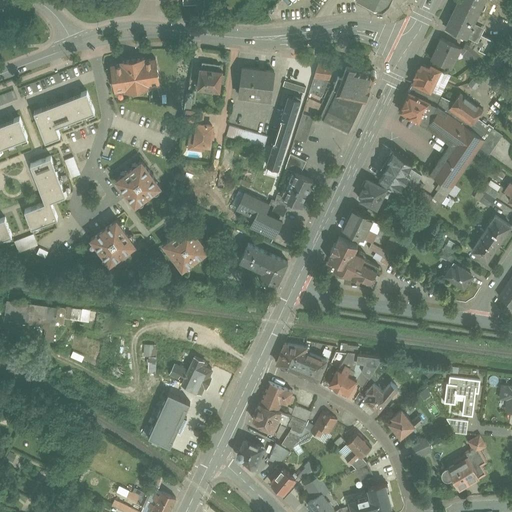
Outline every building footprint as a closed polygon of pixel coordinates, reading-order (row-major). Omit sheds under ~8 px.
[(358,0),(358,1),(385,13),(390,0),(358,0)] [(459,0),(447,28),(466,37),(467,34),(475,38),(493,2),(493,0),(459,0)] [(511,0),(493,0),(493,2),(511,12),(511,11),(511,0)] [(204,12),(204,1),(196,1),(196,4),(196,12),(204,12)] [(496,41),(480,33),(475,42),(472,40),(470,45),(480,55),(486,60),(496,41)] [(461,47),(442,38),(437,47),(432,58),(451,68),(461,47)] [(480,55),(470,45),(466,43),(463,49),(467,51),(465,55),(472,62),(479,55),(480,55)] [(156,58),(146,60),(145,57),(122,61),(122,63),(112,65),(116,90),(126,88),(126,90),(150,87),(150,84),(160,83),(156,58)] [(220,64),(203,62),(202,68),(201,68),(199,87),(220,90),(221,82),(224,82),(225,74),(222,73),(222,71),(219,70),(220,64)] [(332,65),(319,63),(315,76),(328,78),(332,65)] [(430,68),(422,64),(420,68),(417,69),(415,74),(416,76),(413,82),(414,83),(430,90),(431,90),(436,80),(438,81),(444,71),(431,65),(430,68)] [(347,66),(342,77),(338,75),(333,87),(320,118),(349,132),(365,98),(374,76),(375,76),(376,76),(376,75),(377,74),(378,72),(378,71),(377,70),(376,69),(375,69),(374,69),(373,69),(372,70),(371,71),(347,66)] [(275,71),(242,67),(238,96),(271,100),(275,71)] [(328,78),(315,76),(309,94),(319,97),(321,98),(325,85),(326,86),(328,78)] [(454,101),(431,90),(430,90),(414,83),(410,91),(437,105),(427,125),(451,142),(430,174),(452,188),(480,147),(493,128),(494,127),(489,123),(488,125),(477,117),(483,109),(460,93),(454,101)] [(85,86),(30,106),(43,140),(59,134),(55,122),(93,108),(85,86)] [(410,91),(409,91),(400,110),(408,114),(411,116),(411,117),(411,118),(427,125),(437,105),(410,91)] [(193,93),(187,92),(185,108),(191,109),(193,93)] [(319,97),(309,94),(307,101),(317,104),(319,97)] [(301,99),(288,95),(266,164),(279,168),(301,99)] [(307,101),(295,138),(306,142),(317,104),(307,101)] [(203,113),(188,111),(186,122),(198,124),(198,123),(202,124),(203,113)] [(19,116),(0,122),(0,147),(27,137),(19,116)] [(202,124),(198,123),(198,124),(195,143),(210,145),(213,125),(202,124)] [(268,136),(230,125),(227,135),(265,146),(268,136)] [(493,128),(480,147),(490,154),(503,135),(493,128)] [(413,162),(394,150),(387,160),(389,161),(381,172),(382,173),(379,177),(396,188),(414,199),(421,189),(424,184),(419,180),(422,175),(410,167),(413,162)] [(68,192),(54,152),(31,160),(44,198),(23,206),(30,226),(58,216),(51,198),(68,192)] [(307,161),(290,153),(288,161),(304,169),(307,161)] [(66,159),(73,177),(82,173),(75,155),(66,159)] [(161,186),(142,160),(138,163),(133,162),(132,168),(126,172),(121,171),(120,176),(116,179),(135,205),(161,186)] [(304,169),(288,161),(286,168),(296,173),(296,172),(301,175),(304,169)] [(301,175),(296,172),(296,173),(284,196),(284,197),(290,200),(302,205),(314,181),(301,175)] [(378,184),(368,178),(368,179),(365,179),(363,183),(364,186),(360,194),(361,194),(359,198),(361,198),(360,199),(372,205),(372,206),(375,207),(378,206),(380,204),(379,203),(387,188),(378,184)] [(396,188),(381,179),(378,184),(387,188),(393,192),(396,188)] [(501,186),(491,180),(488,185),(491,187),(498,191),(501,186)] [(488,185),(485,183),(482,189),(488,193),(491,187),(488,185)] [(498,191),(491,187),(488,193),(496,198),(499,192),(498,191)] [(442,203),(421,189),(414,199),(436,213),(442,203)] [(269,203),(245,191),(244,192),(247,194),(239,208),(237,207),(237,208),(255,217),(251,224),(274,236),(282,221),(265,213),(270,203),(269,203)] [(284,196),(277,193),(276,199),(277,200),(288,205),(290,200),(284,197),(284,196)] [(492,202),(483,196),(480,201),(489,206),(492,202)] [(288,205),(277,200),(272,210),(284,216),(289,206),(288,205)] [(373,217),(353,207),(343,228),(363,237),(369,225),(377,229),(380,222),(372,219),(373,217)] [(0,238),(13,234),(5,214),(0,215),(0,238)] [(488,226),(503,237),(511,225),(495,215),(488,226)] [(125,223),(120,222),(117,218),(91,238),(110,263),(136,244),(133,240),(134,235),(129,234),(124,229),(125,223)] [(407,231),(392,223),(388,233),(401,239),(407,231)] [(209,250),(190,224),(164,243),(183,269),(209,250)] [(503,237),(488,226),(480,238),(496,248),(503,237)] [(20,251),(39,244),(35,233),(16,240),(20,251)] [(358,245),(339,236),(336,243),(335,242),(331,250),(332,251),(328,258),(336,262),(347,267),(355,250),(358,245)] [(496,248),(480,238),(472,250),(487,260),(496,248)] [(393,254),(371,242),(369,247),(390,259),(393,254)] [(289,262),(249,243),(241,262),(263,272),(261,276),(278,284),(289,262)] [(455,249),(446,244),(443,249),(453,254),(455,249)] [(379,265),(364,258),(366,254),(360,250),(359,252),(355,250),(347,267),(336,262),(336,264),(335,265),(336,267),(337,268),(357,278),(358,278),(360,277),(362,276),(368,279),(370,279),(372,279),(373,277),(379,265)] [(453,254),(443,250),(439,255),(449,259),(453,254)] [(472,274),(454,262),(446,274),(464,286),(465,285),(466,284),(469,281),(468,279),(472,274)] [(511,279),(499,296),(511,304),(511,279)] [(57,308),(7,301),(7,303),(5,316),(49,322),(55,323),(57,308)] [(66,307),(58,306),(57,308),(55,323),(64,324),(66,307)] [(55,323),(49,322),(46,338),(53,339),(55,323)] [(309,346),(285,342),(277,361),(296,369),(300,360),(302,361),(307,349),(309,346)] [(156,344),(144,344),(144,355),(149,355),(156,356),(156,344)] [(326,358),(307,349),(302,361),(300,360),(296,369),(317,379),(326,358)] [(383,356),(358,353),(355,368),(356,369),(353,374),(357,377),(355,380),(365,386),(383,356)] [(156,356),(149,355),(149,372),(156,372),(157,356),(156,356)] [(195,356),(188,369),(175,363),(170,372),(179,377),(181,372),(186,375),(182,383),(201,392),(204,385),(207,386),(211,376),(209,375),(212,368),(205,365),(207,362),(195,356)] [(343,369),(338,367),(330,383),(344,391),(345,391),(345,392),(346,392),(347,393),(348,393),(349,392),(350,391),(350,390),(350,389),(355,380),(357,377),(353,374),(356,369),(355,368),(346,363),(343,369)] [(71,368),(55,373),(57,379),(73,374),(71,368)] [(482,380),(448,376),(447,382),(444,382),(444,387),(446,388),(445,401),(456,404),(458,395),(464,396),(462,415),(474,417),(477,393),(480,394),(482,380)] [(292,389),(268,380),(260,402),(277,409),(281,401),(286,403),(288,400),(292,402),(294,396),(290,394),(292,389)] [(385,390),(375,382),(368,389),(370,391),(366,397),(373,403),(373,404),(373,405),(373,407),(376,408),(377,408),(378,409),(379,408),(380,409),(398,386),(392,381),(385,390)] [(511,385),(502,384),(501,394),(510,395),(509,407),(506,407),(506,409),(511,409),(511,385)] [(190,401),(168,391),(153,426),(149,435),(170,445),(177,430),(180,431),(187,417),(184,415),(190,401)] [(277,409),(260,402),(253,419),(260,422),(259,424),(270,429),(270,427),(277,430),(280,421),(281,410),(277,409)] [(310,411),(295,405),(291,414),(307,421),(310,411)] [(412,421),(402,408),(392,416),(393,419),(390,422),(401,436),(401,435),(410,428),(414,424),(412,421)] [(291,414),(281,410),(280,421),(292,425),(291,428),(302,432),(307,421),(291,414)] [(323,410),(315,425),(312,431),(313,432),(319,435),(320,436),(324,429),(330,432),(337,419),(323,410)] [(420,415),(412,421),(414,424),(416,426),(420,423),(421,425),(425,422),(420,415)] [(468,420),(448,418),(455,432),(466,433),(468,420)] [(149,435),(153,426),(147,423),(142,432),(149,435)] [(302,432),(291,428),(282,444),(291,450),(298,441),(302,432)] [(414,434),(410,428),(401,435),(405,441),(414,434)] [(359,431),(347,442),(353,448),(345,455),(352,462),(359,455),(360,456),(361,455),(372,444),(359,431)] [(313,432),(305,445),(309,452),(319,435),(313,432)] [(471,445),(474,446),(478,447),(478,449),(478,450),(486,445),(480,434),(468,440),(471,445)] [(341,435),(333,442),(337,447),(344,440),(341,435)] [(264,446),(245,438),(240,451),(241,456),(252,465),(253,466),(254,466),(255,466),(256,465),(256,464),(264,446)] [(427,438),(411,446),(417,458),(433,450),(427,438)] [(282,444),(277,441),(269,458),(279,463),(291,450),(282,444)] [(468,456),(447,468),(447,469),(443,471),(442,471),(442,472),(441,473),(441,474),(441,475),(441,477),(442,478),(442,479),(443,480),(444,480),(445,481),(447,481),(449,481),(453,478),(458,486),(484,471),(480,462),(484,460),(478,450),(478,449),(478,447),(474,446),(474,448),(471,450),(471,449),(469,450),(466,452),(468,456)] [(360,456),(359,455),(352,462),(357,468),(368,462),(361,455),(360,456)] [(314,465),(309,458),(304,464),(305,465),(298,474),(303,478),(314,465)] [(357,468),(355,469),(361,479),(375,475),(368,462),(357,468)] [(295,475),(282,466),(271,481),(284,491),(295,475)] [(164,476),(155,471),(150,481),(160,486),(164,476)] [(329,490),(318,475),(306,483),(307,485),(312,492),(311,492),(315,497),(309,501),(317,511),(318,511),(330,511),(334,509),(324,494),(329,490)] [(386,482),(369,487),(370,492),(355,496),(356,499),(373,494),(377,509),(392,505),(386,482)] [(143,497),(130,490),(127,495),(138,500),(137,502),(140,504),(143,498),(143,497)] [(176,497),(164,491),(163,494),(160,493),(157,499),(160,501),(158,505),(170,510),(176,497)] [(356,499),(351,500),(352,504),(353,511),(374,511),(377,511),(377,509),(373,494),(356,499)] [(158,505),(155,503),(153,507),(156,509),(154,511),(168,511),(170,510),(158,505)]
